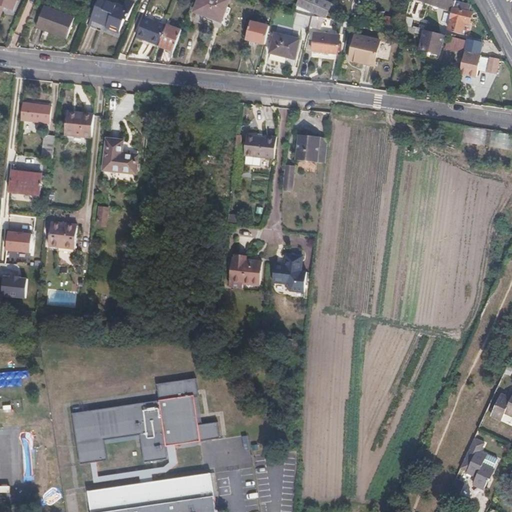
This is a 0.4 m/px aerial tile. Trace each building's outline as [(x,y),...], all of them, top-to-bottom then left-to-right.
[(0,0),(0,8),(3,10),(11,14),(16,0),(0,0)] [(126,5),(113,0),(101,0),(89,27),(118,40),(125,22),(128,23),(136,5),(128,1),(126,5)] [(229,0),(228,0),(199,0),(195,11),(221,21),(229,0)] [(332,3),(324,0),(298,0),(297,4),(326,17),(329,10),(332,3)] [(470,11),(471,4),(460,1),(456,0),(419,0),(453,11),(454,7),(470,11)] [(76,15),(47,3),(39,23),(69,35),(76,15)] [(341,7),(332,3),(329,10),(338,14),(341,7)] [(472,12),(470,11),(454,7),(453,11),(451,19),(449,29),(462,33),(465,22),(469,23),(472,12)] [(394,26),(393,28),(396,29),(403,30),(404,30),(405,26),(394,24),(396,18),(385,16),(384,24),(394,26)] [(145,17),(138,36),(159,44),(167,25),(145,17)] [(324,28),(326,19),(325,19),(313,18),(310,26),(324,28)] [(247,39),(265,43),(270,26),(252,21),(247,37),(247,39)] [(159,46),(174,51),(182,30),(167,24),(167,25),(159,44),(159,46)] [(445,37),(426,32),(421,50),(429,52),(427,57),(432,58),(433,54),(441,56),(445,37)] [(300,40),(275,34),(270,54),(295,61),(300,40)] [(339,39),(314,36),(312,51),(338,53),(339,39)] [(378,45),(355,40),(349,65),(373,70),(378,45)] [(482,56),(484,43),(469,40),(466,53),(482,56)] [(466,53),(462,73),(478,77),(482,56),(466,53)] [(487,72),(489,72),(490,68),(499,70),(501,60),(490,58),(487,72)] [(52,101),(28,98),(26,116),(50,119),(52,101)] [(85,113),(68,111),(65,131),(92,134),(95,111),(85,109),(85,113)] [(126,136),(109,135),(105,173),(137,177),(141,151),(125,149),(126,136)] [(318,163),(321,137),(300,135),(297,160),(318,163)] [(276,159),(278,138),(266,136),(266,138),(248,136),(246,156),(276,159)] [(327,164),(328,153),(329,138),(321,137),(318,163),(327,164)] [(54,155),(55,139),(48,138),(46,154),(54,155)] [(295,166),(286,165),(284,191),(293,192),(295,166)] [(12,188),(19,189),(21,168),(15,167),(12,188)] [(21,168),(19,189),(39,192),(42,170),(21,168)] [(109,208),(99,207),(97,227),(107,227),(109,208)] [(51,237),(46,236),(45,248),(74,251),(78,224),(52,221),(51,237)] [(31,251),(33,233),(17,231),(18,229),(10,228),(7,249),(31,251)] [(286,263),(276,262),(274,280),(287,282),(292,289),(306,291),(307,270),(301,270),(303,254),(287,252),(286,263)] [(248,255),(237,254),(235,269),(233,268),(231,280),(244,281),(244,280),(261,283),(264,260),(248,258),(248,255)] [(28,296),(30,277),(23,276),(23,275),(14,274),(13,275),(6,275),(6,277),(0,276),(0,291),(4,291),(4,294),(28,296)] [(48,289),(47,306),(75,307),(76,291),(48,289)] [(177,444),(206,439),(198,393),(159,400),(74,414),(82,463),(109,459),(145,452),(147,464),(179,459),(177,444)] [(511,396),(504,393),(495,413),(505,417),(508,411),(511,412),(511,396)] [(487,441),(477,437),(464,465),(480,473),(477,480),(487,485),(497,465),(486,460),(489,453),(483,450),(487,441)] [(500,458),(489,453),(486,460),(497,465),(500,458)] [(214,511),(209,475),(94,492),(96,511),(214,511)] [(466,483),(458,479),(452,491),(461,495),(466,483)]
